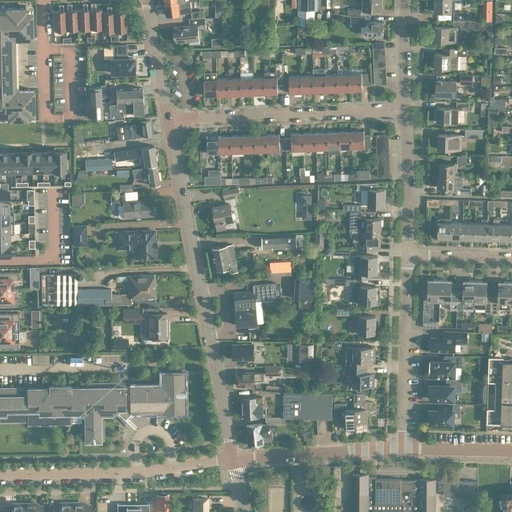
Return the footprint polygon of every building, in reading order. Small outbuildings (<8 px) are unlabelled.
[(186,0),(185,0),(164,2),(166,14),(194,11),(192,0),(186,0)] [(298,0),(298,7),(298,25),(313,25),(314,9),(319,9),(319,0),(298,0)] [(356,0),(356,2),(362,2),(361,8),(369,8),(371,8),(381,9),(381,0),(356,0)] [(455,11),(455,19),(468,19),(468,11),(459,10),(459,0),(434,0),(434,10),(455,11)] [(494,0),(495,10),(502,10),(502,0),(494,0)] [(102,31),(101,12),(100,8),(94,8),(94,3),(90,3),(90,8),(88,8),(89,27),(101,26),(101,31),(102,31)] [(66,5),(66,9),(64,9),(65,28),(77,27),(76,9),(70,9),(70,4),(66,5)] [(81,4),(82,9),(76,9),(77,27),(89,27),(88,8),(86,8),(86,4),(81,4)] [(57,5),(58,9),(52,10),(52,29),(65,28),(64,9),(62,9),(62,5),(57,5)] [(113,30),(125,29),(124,11),(118,11),(118,6),(114,6),(115,11),(112,11),(113,30)] [(0,62),(17,62),(17,50),(13,50),(13,37),(31,36),(31,11),(24,11),(24,7),(5,8),(5,12),(0,11),(0,62)] [(110,11),(110,7),(106,7),(106,12),(101,12),(102,31),(113,30),(112,11),(110,11)] [(350,24),(366,24),(366,34),(382,34),(382,20),(370,20),(371,14),(359,14),(350,14),(350,24)] [(189,24),(173,26),(175,40),(189,39),(190,43),(199,42),(197,24),(205,23),(205,17),(189,18),(189,24)] [(449,34),(456,34),(456,27),(467,27),(467,28),(491,28),(491,19),(468,19),(455,19),(449,19),(449,25),(434,25),(433,40),(449,40),(449,34)] [(111,72),(134,71),(134,63),(133,63),(132,57),(125,57),(124,50),(125,50),(125,43),(113,44),(113,51),(117,51),(117,58),(111,58),(111,72)] [(458,54),(465,54),(465,50),(471,50),(471,47),(442,46),(442,52),(435,52),(434,67),(449,67),(449,63),(458,63),(458,54)] [(283,87),(282,75),(282,61),(275,61),(275,72),(264,72),(264,76),(265,93),(277,92),(277,87),(283,87)] [(33,113),(32,88),(27,88),(13,88),(13,75),(17,75),(17,62),(0,62),(0,113),(7,113),(7,118),(26,117),(26,113),(33,113)] [(312,74),(313,91),(325,90),(324,74),(324,67),(312,67),(312,74)] [(204,95),(217,94),(216,78),(216,71),(203,71),(204,95)] [(367,72),(349,73),(349,89),(361,89),(361,84),(367,84),(367,79),(367,72)] [(324,74),(325,90),(337,90),(337,73),(324,74)] [(337,73),(337,90),(349,89),(349,73),(337,73)] [(459,83),(471,83),(472,74),(459,73),(459,83)] [(313,91),(312,74),(300,75),(301,91),(313,91)] [(283,87),(289,87),(289,92),(301,91),(300,75),(282,75),(283,87)] [(252,77),(253,93),(265,93),(264,76),(252,77)] [(228,77),(216,78),(217,94),(229,94),(228,77)] [(240,77),(228,77),(229,94),(241,94),(240,77)] [(240,77),(241,94),(253,93),(252,77),(240,77)] [(436,79),(436,94),(455,94),(456,79),(436,79)] [(87,87),(89,118),(102,117),(100,86),(87,87)] [(115,89),(115,104),(108,105),(109,118),(122,118),(122,113),(132,112),(142,112),(141,100),(142,100),(141,88),(115,89)] [(493,108),(499,108),(504,108),(504,98),(499,98),(493,98),(493,96),(489,96),(489,108),(493,108)] [(436,121),(457,121),(458,109),(468,109),(468,101),(456,100),(456,106),(437,106),(436,121)] [(489,119),(497,119),(497,110),(489,110),(489,119)] [(139,121),(123,123),(125,137),(139,135),(151,134),(149,120),(139,121)] [(375,134),(369,134),(363,134),(363,129),(351,130),(351,146),(370,146),(370,141),(376,141),(376,140),(375,134)] [(327,147),(339,147),(339,130),(327,131),(327,147)] [(351,130),(339,130),(339,147),(346,146),(346,152),(351,152),(351,146),(351,130)] [(315,131),(303,132),(303,148),(315,148),(315,131)] [(327,131),(315,131),(315,148),(327,147),(327,131)] [(291,137),(285,137),(285,149),(291,148),(292,153),(303,153),(303,148),(303,132),(291,132),(291,137)] [(254,133),(242,134),(243,150),(255,150),(254,133)] [(254,133),(255,150),(267,149),(267,133),(254,133)] [(284,149),(285,149),(285,137),(279,137),(279,133),(267,133),(267,149),(279,149),(279,155),(285,155),(284,149)] [(438,133),(438,148),(460,148),(460,133),(438,133)] [(230,134),(218,135),(219,151),(231,151),(230,134)] [(231,151),(243,150),(242,134),(230,134),(231,151)] [(206,135),(206,152),(219,151),(218,135),(206,135)] [(128,148),(113,151),(114,160),(128,157),(140,156),(141,165),(155,162),(153,145),(153,144),(128,148)] [(53,169),(53,150),(52,150),(42,151),(42,169),(53,169)] [(53,150),(53,169),(64,169),(64,167),(67,167),(67,158),(64,158),(64,150),(53,150)] [(0,170),(10,170),(9,151),(0,151),(0,170)] [(10,170),(21,170),(20,151),(9,151),(10,170)] [(31,151),(20,151),(21,170),(31,170),(31,151)] [(31,170),(42,169),(42,151),(31,151),(31,170)] [(468,163),(468,155),(456,154),(456,162),(468,163)] [(104,158),(84,159),(84,168),(104,167),(104,158)] [(456,169),(456,162),(439,161),(439,174),(454,175),(458,175),(458,170),(456,169)] [(147,174),(148,184),(158,182),(156,165),(132,168),(133,178),(141,177),(141,175),(147,174)] [(308,169),(304,169),(304,181),(313,181),(313,174),(308,173),(308,169)] [(86,174),(77,171),(75,179),(84,182),(86,174)] [(220,174),(203,175),(204,184),(220,184),(220,177),(220,174)] [(454,175),(439,174),(438,187),(444,187),(444,194),(455,194),(468,194),(468,187),(461,186),(461,175),(458,175),(454,175)] [(368,187),(368,204),(384,205),(385,188),(376,187),(376,182),(358,181),(357,187),(368,187)] [(237,186),(221,189),(222,196),(239,193),(237,186)] [(123,194),(109,195),(109,201),(117,200),(117,204),(122,203),(123,217),(152,215),(152,205),(153,205),(153,203),(152,203),(151,197),(136,198),(124,199),(123,196),(123,194)] [(302,194),(302,203),(310,203),(310,194),(302,194)] [(325,197),(317,197),(317,209),(325,209),(325,197)] [(451,198),(444,198),(438,198),(426,198),(426,205),(437,206),(437,204),(451,205),(451,198)] [(500,206),(500,200),(487,200),(487,209),(492,209),(492,206),(500,206)] [(230,202),(212,206),(213,210),(214,210),(218,229),(226,228),(225,222),(234,220),(230,202)] [(350,210),(349,229),(380,230),(380,217),(374,217),(374,210),(360,210),(350,210)] [(8,211),(0,211),(0,221),(12,222),(12,211),(7,211),(8,211)] [(438,227),(437,236),(450,237),(450,221),(450,218),(440,218),(439,218),(437,220),(437,221),(437,227),(438,227)] [(493,222),(487,222),(486,238),(499,238),(499,222),(499,218),(493,218),(493,222)] [(0,221),(0,232),(8,233),(13,233),(12,222),(0,221)] [(463,221),(450,221),(450,237),(462,237),(463,221)] [(462,237),(474,238),(475,221),(463,221),(462,237)] [(474,238),(486,238),(487,222),(475,221),(474,238)] [(499,238),(511,239),(511,223),(499,222),(499,238)] [(73,245),(86,244),(85,224),(72,225),(73,245)] [(315,228),(315,247),(323,247),(323,228),(315,228)] [(135,246),(136,257),(154,256),(153,229),(115,231),(116,247),(135,246)] [(377,242),(380,242),(380,230),(349,229),(349,231),(357,245),(360,246),(360,248),(376,249),(377,242)] [(0,243),(8,243),(8,233),(0,232),(0,243)] [(262,246),(295,245),(295,234),(262,235),(262,246)] [(0,254),(8,254),(8,243),(0,243),(0,254)] [(227,243),(211,246),(215,268),(230,265),(231,271),(237,270),(236,264),(231,265),(227,243)] [(375,272),(376,255),(355,254),(354,276),(371,277),(371,272),(375,272)] [(0,288),(12,288),(12,278),(17,278),(17,271),(0,271),(0,288)] [(41,303),(76,303),(76,288),(77,273),(41,273),(41,303)] [(154,284),(153,273),(127,274),(127,286),(154,284)] [(295,276),(294,298),(299,298),(299,308),(310,309),(311,299),(312,299),(313,276),(295,276)] [(38,278),(29,279),(29,287),(38,287),(38,278)] [(359,294),(359,301),(375,302),(375,285),(360,285),(360,279),(328,278),(328,284),(351,285),(351,294),(359,294)] [(427,299),(438,300),(439,279),(432,278),(432,280),(427,280),(425,280),(425,288),(427,288),(427,299)] [(449,300),(449,307),(456,307),(456,311),(457,289),(451,289),(451,280),(446,280),(446,279),(439,279),(438,300),(449,300)] [(457,289),(456,311),(462,311),(462,307),(473,308),(474,280),(467,280),(467,281),(463,281),(462,289),(457,289)] [(486,312),(491,312),(492,295),(491,295),(486,291),(486,281),(481,281),(481,280),(474,280),(473,308),(485,308),(484,312),(486,312)] [(253,283),(253,290),(233,292),(236,324),(247,323),(247,327),(257,326),(255,300),(272,298),(272,296),(279,295),(278,288),(276,288),(275,281),(253,283)] [(509,309),(509,302),(510,281),(503,281),(503,282),(498,282),(497,291),(492,295),(491,312),(497,312),(498,308),(509,309)] [(155,296),(154,284),(127,286),(128,292),(110,292),(110,288),(76,288),(76,303),(130,304),(130,298),(155,296)] [(12,298),(12,288),(0,288),(0,304),(17,305),(17,297),(12,298)] [(140,336),(141,336),(144,341),(149,341),(152,336),(167,336),(167,326),(164,326),(164,321),(166,321),(166,312),(140,312),(138,313),(138,312),(138,307),(121,307),(121,322),(138,322),(138,318),(140,318),(140,336)] [(0,329),(18,329),(18,312),(17,312),(0,312),(0,329)] [(352,320),(352,321),(354,321),(353,331),(359,331),(374,331),(374,314),(360,314),(352,314),(352,320)] [(18,329),(0,329),(0,346),(18,346),(18,329)] [(466,342),(466,331),(466,330),(443,330),(443,336),(431,336),(431,339),(429,340),(429,346),(430,347),(430,350),(454,351),(455,342),(466,342)] [(125,338),(111,338),(111,347),(125,347),(125,338)] [(347,365),(366,365),(366,359),(373,359),(373,346),(356,345),(356,340),(334,340),(334,341),(331,344),(331,347),(333,349),(338,350),(340,347),(345,347),(345,364),(347,364),(347,365)] [(294,358),(310,359),(312,359),(313,343),(311,343),(294,342),(294,358)] [(253,358),(253,343),(232,343),(232,345),(231,346),(231,350),(232,351),(232,358),(253,358)] [(431,374),(454,374),(454,365),(461,366),(462,355),(444,354),(444,360),(430,360),(430,369),(431,369),(431,374)] [(502,356),(488,356),(487,381),(495,381),(494,407),(486,407),(486,422),(511,422),(511,359),(502,359),(502,356)] [(347,371),(353,371),(352,385),(357,385),(357,391),(368,391),(368,385),(372,386),(372,372),(366,371),(366,365),(347,365),(347,364),(345,364),(345,371),(347,371)] [(128,385),(128,386),(123,386),(123,381),(80,383),(80,387),(0,388),(0,420),(26,420),(26,424),(70,423),(70,421),(80,421),(80,438),(84,438),(84,440),(99,440),(99,438),(103,438),(103,413),(111,413),(124,422),(126,420),(134,411),(161,410),(161,412),(183,412),(183,371),(160,372),(160,384),(128,385)] [(244,384),(244,385),(253,385),(253,379),(262,379),(262,371),(236,371),(236,383),(242,383),(242,384),(244,384)] [(446,384),(430,384),(429,393),(431,393),(431,398),(453,398),(453,390),(461,390),(461,379),(446,378),(446,384)] [(478,379),(478,391),(486,391),(487,379),(479,379),(478,379)] [(283,417),(297,417),(299,417),(299,391),(284,391),(283,417)] [(299,417),(330,417),(331,417),(332,392),(299,391),(299,417)] [(364,393),(353,393),(354,408),(355,427),(366,426),(366,414),(369,414),(369,408),(372,408),(371,401),(365,401),(364,393)] [(265,414),(265,406),(262,406),(261,395),(241,396),(242,416),(257,415),(265,414)] [(344,428),(355,427),(354,408),(346,409),(345,402),(334,403),(333,416),(340,416),(341,423),(344,423),(344,428)] [(429,414),(429,422),(438,423),(438,425),(446,425),(446,423),(452,423),(452,410),(458,410),(459,402),(441,402),(440,409),(430,409),(430,414),(429,414)] [(265,416),(265,424),(260,424),(260,423),(247,425),(248,444),(262,442),(262,441),(270,440),(272,437),(271,431),(269,429),(268,422),(280,422),(279,415),(265,416)] [(303,430),(304,438),(306,438),(306,443),(313,442),(312,430),(303,430)] [(434,511),(435,478),(418,478),(418,479),(413,479),(400,479),(400,478),(375,478),(375,475),(368,475),(368,473),(350,473),(349,511),(434,511)] [(462,494),(462,511),(476,511),(477,499),(477,480),(443,479),(443,494),(462,494)] [(511,511),(511,491),(506,493),(500,494),(501,503),(503,503),(505,511),(504,511),(511,511)] [(168,511),(168,493),(154,493),(154,511),(168,511)] [(206,497),(192,497),(191,511),(211,511),(212,511),(206,511),(206,497)] [(125,503),(125,501),(115,501),(115,511),(96,511),(147,511),(147,500),(137,500),(137,502),(125,503)] [(58,505),(51,505),(51,511),(71,511),(71,501),(63,501),(63,503),(58,503),(58,505)] [(89,511),(89,504),(83,504),(83,503),(78,503),(78,501),(71,501),(71,511),(89,511)] [(4,506),(3,511),(23,511),(23,502),(15,502),(15,504),(10,504),(10,506),(4,506)] [(23,502),(23,511),(41,511),(41,505),(35,505),(35,504),(30,504),(30,502),(23,502)]
